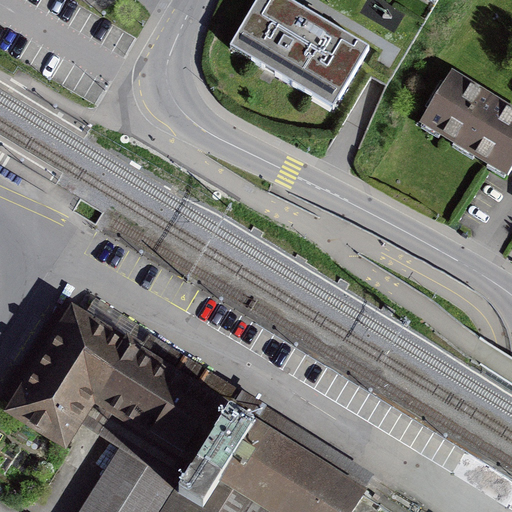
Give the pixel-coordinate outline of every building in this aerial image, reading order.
[(357,51),(276,0),(252,0),(229,38),(326,99),(357,51)] [(511,175),(511,113),(453,77),(419,131),(506,185),(511,175)] [(363,495),(68,313),(1,422),(63,461),(79,435),(117,459),(84,511),(163,511),(168,505),(179,511),(198,511),(211,492),(243,511),(351,511),(359,500),(363,495)] [(179,511),(168,505),(163,511),(243,511),(211,492),(198,511),(179,511)] [(359,500),(351,511),(378,511),(379,511),(359,500)]
